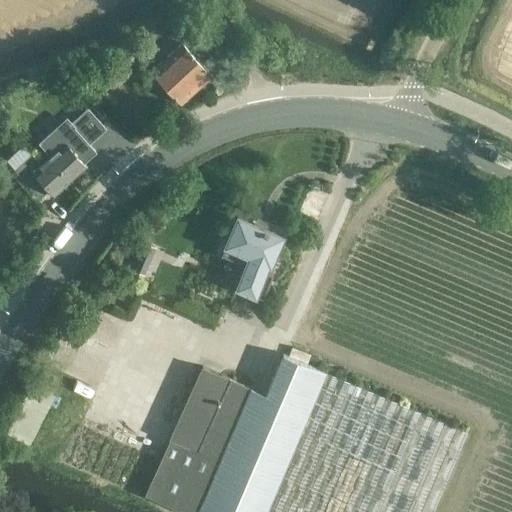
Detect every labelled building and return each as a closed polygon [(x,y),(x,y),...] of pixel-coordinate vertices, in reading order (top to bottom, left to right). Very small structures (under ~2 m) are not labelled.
[(214,75),(182,41),(151,70),(180,105),(214,75)] [(0,119),(1,121),(9,112),(0,102),(0,119)] [(49,156),(70,180),(87,164),(67,141),(80,129),(63,108),(38,129),(57,149),(49,156)] [(49,156),(41,163),(32,153),(15,168),(39,197),(49,189),(54,195),(70,180),(49,156)] [(249,257),(236,286),(262,297),(272,274),(264,271),(267,265),(269,266),(282,236),(237,217),(224,246),(249,257)] [(151,270),(158,250),(132,241),(125,262),(151,270)] [(110,280),(104,294),(116,299),(122,285),(110,280)] [(452,511),(483,439),(283,353),(266,393),(203,366),(147,496),(184,511),(197,511),(199,508),(207,511),(452,511)] [(17,408),(9,435),(30,442),(33,430),(23,426),(27,411),(17,408)]
